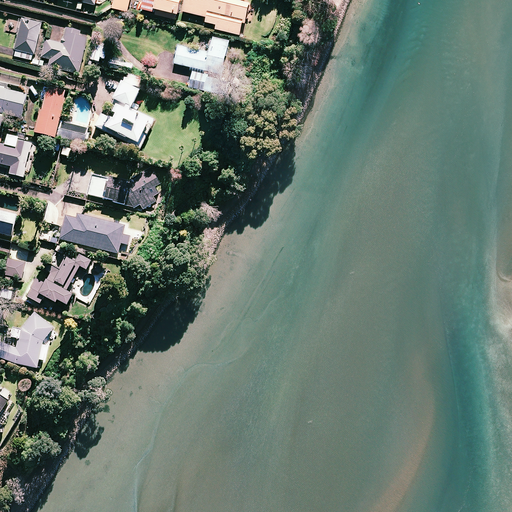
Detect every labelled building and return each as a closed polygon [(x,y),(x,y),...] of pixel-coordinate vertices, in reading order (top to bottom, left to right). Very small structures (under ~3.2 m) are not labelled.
[(131,0),(115,0),(113,8),(128,12),(131,0)] [(158,0),(155,16),(176,20),(177,14),(180,15),(183,0),(158,0)] [(237,0),(187,0),(184,12),(208,18),(207,23),(218,25),(217,30),(241,35),(244,23),(246,24),(251,4),(237,1),(237,0)] [(42,25),(19,20),(16,34),(19,35),(14,58),(33,63),(42,25)] [(81,34),(66,30),(62,46),(46,42),(42,59),(51,61),(49,68),(79,75),(88,41),(79,38),(81,34)] [(210,52),(180,45),(176,64),(195,68),(190,88),(218,94),(222,74),(223,74),(230,41),(214,38),(210,52)] [(110,46),(95,41),(89,59),(104,64),(110,46)] [(125,62),(117,61),(115,72),(123,74),(125,62)] [(126,76),(124,86),(139,89),(141,79),(126,76)] [(124,86),(122,85),(112,106),(117,108),(111,120),(102,115),(96,128),(108,134),(141,150),(148,137),(155,122),(132,111),(140,93),(124,86)] [(67,93),(47,88),(42,110),(36,135),(56,139),(67,93)] [(27,96),(0,89),(0,128),(1,129),(5,115),(21,119),(27,96)] [(88,130),(63,124),(60,139),(85,145),(88,130)] [(32,145),(16,141),(14,149),(0,145),(0,167),(1,165),(12,168),(10,176),(24,179),(32,145)] [(60,154),(60,145),(51,144),(50,153),(60,154)] [(70,161),(72,150),(64,148),(62,159),(70,161)] [(132,184),(127,205),(135,207),(141,205),(143,210),(161,200),(156,188),(160,186),(152,170),(133,179),(132,184)] [(127,205),(132,184),(111,178),(110,180),(93,176),(88,195),(127,205)] [(0,233),(12,237),(17,216),(0,211),(0,233)] [(126,225),(68,211),(60,240),(119,254),(126,225)] [(67,256),(60,269),(49,263),(45,271),(51,274),(46,285),(37,280),(28,297),(41,305),(45,298),(57,304),(59,301),(68,306),(74,295),(68,292),(80,267),(87,271),(92,262),(79,255),(76,261),(67,256)] [(26,264),(10,260),(7,276),(23,280),(26,264)] [(35,314),(22,331),(18,348),(0,343),(0,344),(0,358),(37,369),(40,360),(42,360),(45,361),(46,351),(43,349),(44,342),(54,328),(35,314)] [(0,433),(5,434),(5,428),(2,426),(10,414),(4,410),(10,401),(7,399),(9,396),(0,389),(0,433)]
